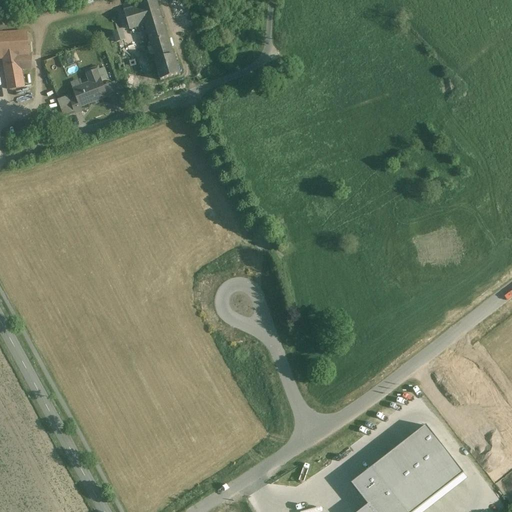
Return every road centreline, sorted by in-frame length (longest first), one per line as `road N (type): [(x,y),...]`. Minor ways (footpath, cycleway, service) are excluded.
road 1 (unclassified): [(271,0),(264,55),(241,74),(0,162)]
road 2 (unknown): [(296,498),(419,423),(438,430),(465,466),(464,491),(449,511)]
road 3 (residential): [(310,437),(511,288)]
road 4 (tertiary): [(0,318),(105,511)]
road 5 (residential): [(196,511),(310,437)]
